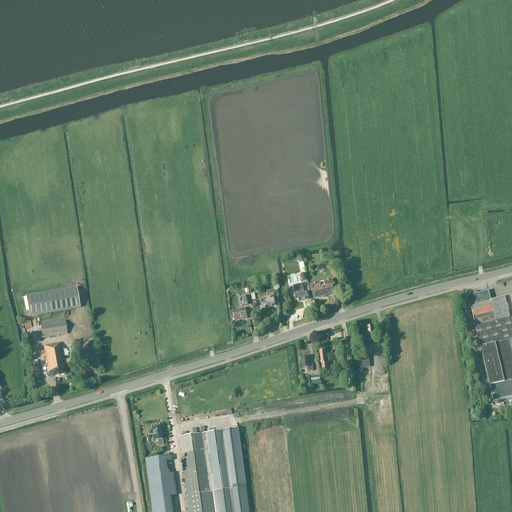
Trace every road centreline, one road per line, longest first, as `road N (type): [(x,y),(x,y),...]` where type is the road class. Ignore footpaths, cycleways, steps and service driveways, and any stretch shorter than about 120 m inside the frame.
road 1 (secondary): [(0,424),(457,283)]
road 2 (unclassified): [(511,408),(486,398),(457,283)]
